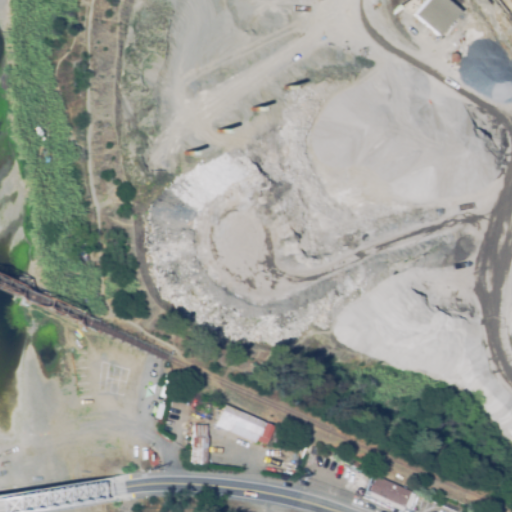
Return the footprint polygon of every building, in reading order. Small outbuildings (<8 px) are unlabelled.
[(436,36),(413,15),(426,0),(445,0),(458,11),(436,36)] [(447,57),(447,56),(448,55),(448,54),(449,54),(450,53),(451,53),(452,53),(453,53),(454,53),(455,54),(456,55),(456,56),(457,57),(457,58),(456,59),(456,60),(455,61),(454,61),(453,62),(452,62),(451,62),(450,62),(449,61),(448,60),(448,59),(447,58),(447,57)] [(253,443),(228,432),(229,431),(214,424),(223,404),(263,422),(262,423),(264,423),(273,426),(265,445),(254,440),(253,443)] [(207,437),(205,465),(186,464),(186,450),(190,450),(190,437),(192,437),(192,424),(205,425),(205,437),(207,437)] [(272,442),(277,429),(284,431),(279,445),(272,442)] [(373,476),(408,491),(401,506),(401,507),(367,492),(366,492),(373,476)] [(401,506),(402,507),(400,511),(366,496),(367,492),(401,507),(401,506)]
